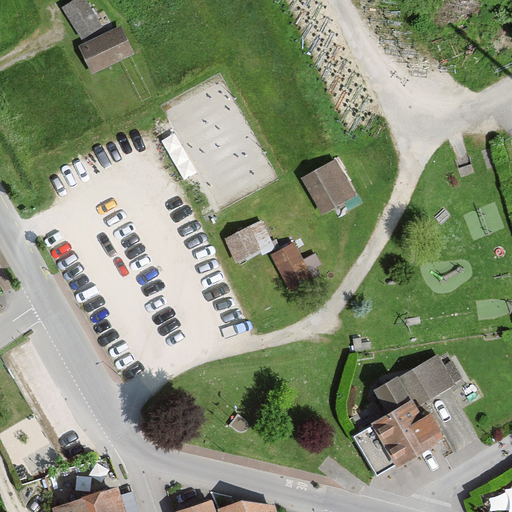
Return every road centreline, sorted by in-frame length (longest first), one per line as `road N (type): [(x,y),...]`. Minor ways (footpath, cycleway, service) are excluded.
road 1 (residential): [(374,511),(145,453),(111,414),(43,299)]
road 2 (residential): [(406,511),(511,444)]
